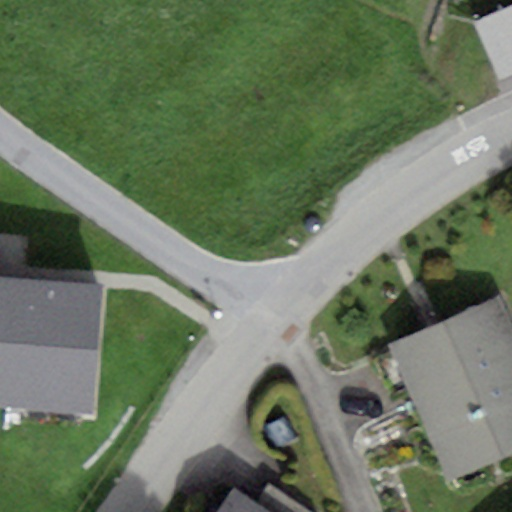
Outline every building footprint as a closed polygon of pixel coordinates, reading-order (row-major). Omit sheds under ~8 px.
[(511,17),(479,32),(501,81),(511,75),(511,17)] [(101,286),(0,278),(0,405),(91,412),(101,286)] [(511,337),(496,301),(389,348),(448,482),(511,454),(511,337)] [(311,511),(270,484),(258,502),(272,511),(311,511)] [(272,511),(258,502),(234,487),(217,511),(272,511)]
